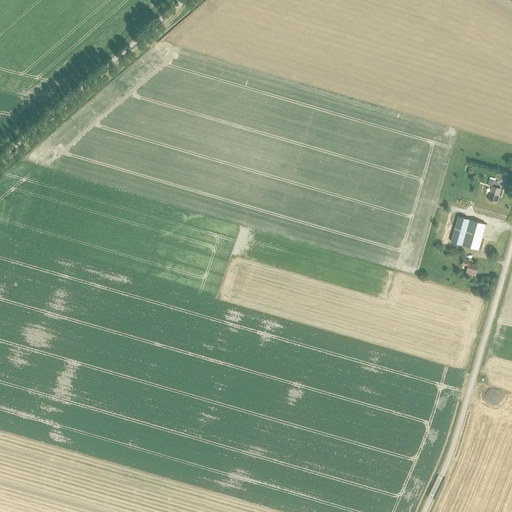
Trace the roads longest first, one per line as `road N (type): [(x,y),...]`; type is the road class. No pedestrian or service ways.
road 1 (unclassified): [(424,511),(451,451),(511,245)]
road 2 (unclassified): [(0,158),(183,0)]
